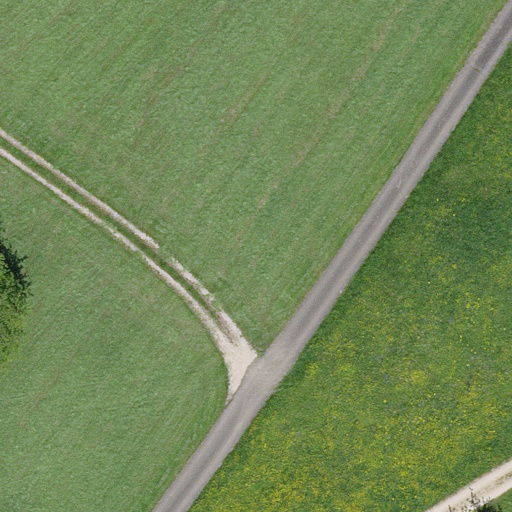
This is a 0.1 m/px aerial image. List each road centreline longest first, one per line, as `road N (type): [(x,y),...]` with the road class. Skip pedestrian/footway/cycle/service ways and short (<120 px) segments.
road 1 (track): [(164,511),(263,385),(511,10)]
road 2 (track): [(0,143),(208,309),(263,385)]
